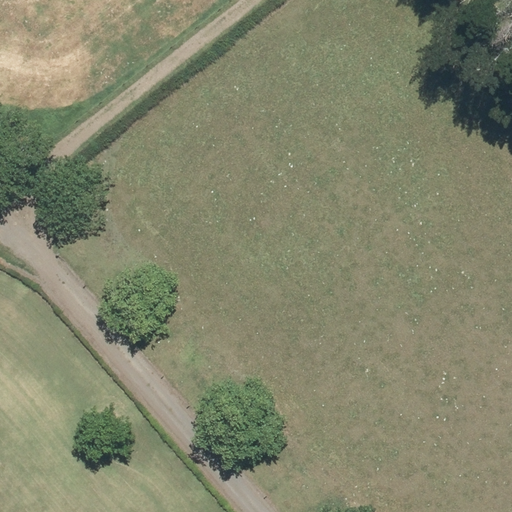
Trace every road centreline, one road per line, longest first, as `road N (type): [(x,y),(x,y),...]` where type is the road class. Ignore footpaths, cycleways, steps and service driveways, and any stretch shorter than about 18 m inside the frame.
road 1 (track): [(254,511),(0,214)]
road 2 (track): [(0,190),(43,171),(260,0)]
